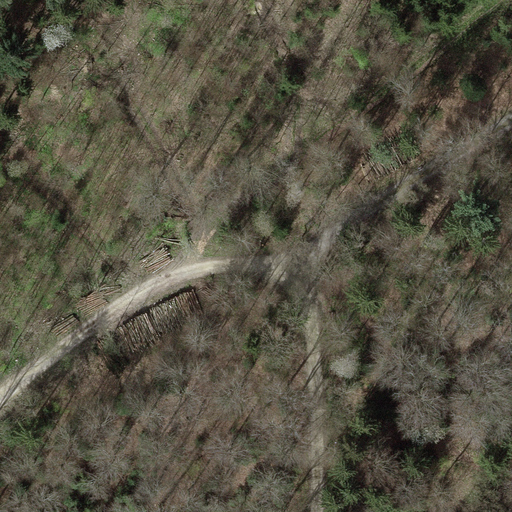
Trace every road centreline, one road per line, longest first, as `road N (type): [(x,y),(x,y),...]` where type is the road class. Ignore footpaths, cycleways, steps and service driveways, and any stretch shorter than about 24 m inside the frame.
road 1 (track): [(0,398),(175,270),(209,261),(299,267),(369,201),(511,115)]
road 2 (track): [(312,511),(315,336),(299,267)]
